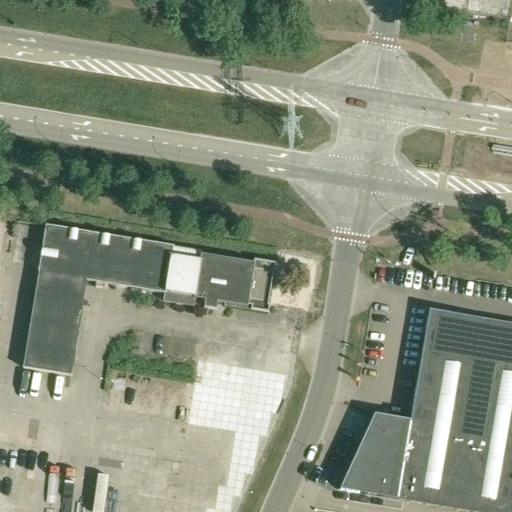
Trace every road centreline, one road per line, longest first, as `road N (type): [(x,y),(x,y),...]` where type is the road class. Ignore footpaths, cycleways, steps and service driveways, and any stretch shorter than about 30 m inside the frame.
road 1 (secondary): [(373,97),(0,36)]
road 2 (secondary): [(0,126),(359,184)]
road 3 (unclassified): [(276,511),(325,386),(359,184)]
road 4 (secondary): [(359,184),(511,209)]
road 5 (secondary): [(511,120),(373,97)]
